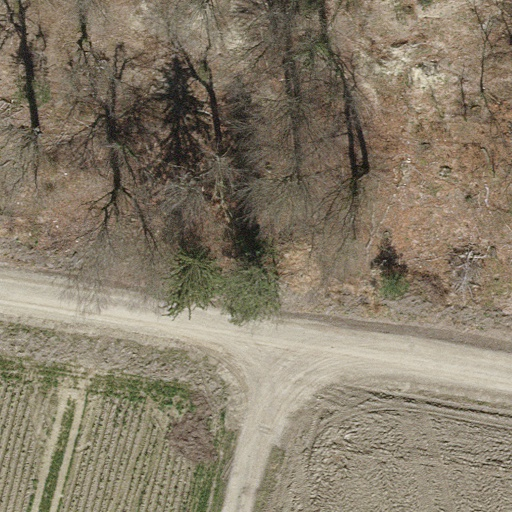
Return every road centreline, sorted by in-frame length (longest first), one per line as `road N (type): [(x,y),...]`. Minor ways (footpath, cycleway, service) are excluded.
road 1 (track): [(293,344),(0,302)]
road 2 (track): [(293,344),(511,374)]
road 3 (track): [(242,511),(293,344)]
